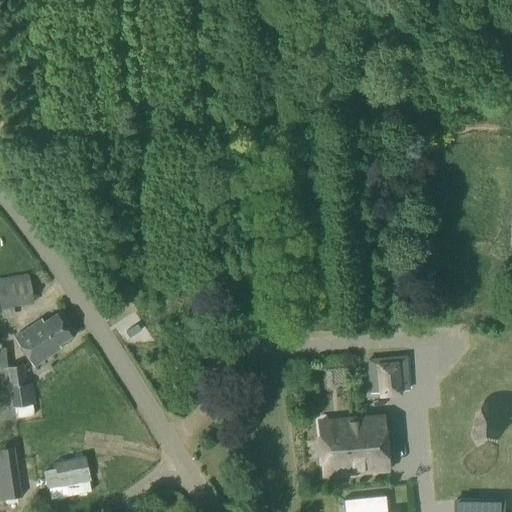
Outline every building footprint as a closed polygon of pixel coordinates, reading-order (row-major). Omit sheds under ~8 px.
[(440,143),(440,132),(430,131),(429,143),(440,143)] [(0,308),(2,320),(14,318),(13,307),(34,304),(29,275),(0,279),(0,308)] [(69,335),(55,313),(43,321),(41,318),(13,336),(32,365),(59,348),(56,344),(69,335)] [(9,367),(5,343),(0,343),(0,419),(0,421),(33,416),(32,405),(35,404),(32,384),(26,384),(24,365),(9,367)] [(402,397),(402,392),(408,392),(406,356),(366,358),(368,395),(378,394),(378,398),(402,397)] [(326,475),(385,470),(381,418),(322,422),(326,475)] [(13,447),(0,449),(0,463),(16,461),(13,447)] [(0,500),(21,497),(19,483),(0,486),(0,500)] [(393,511),(392,497),(351,502),(351,511),(393,511)] [(477,511),(478,500),(452,500),(451,511),(477,511)]
